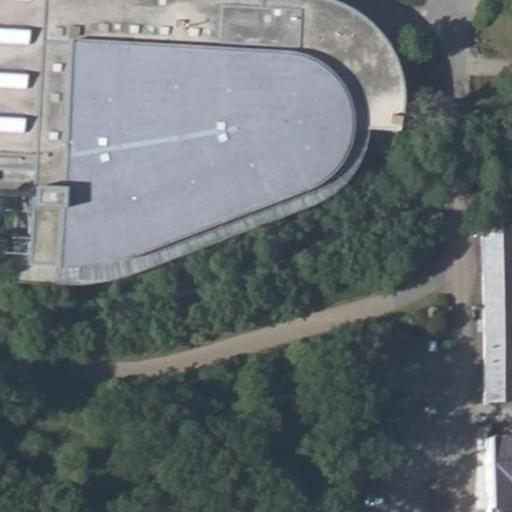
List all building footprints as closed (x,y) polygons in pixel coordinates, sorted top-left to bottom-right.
[(0,0),(0,172),(29,174),(24,267),(62,270),(97,267),(128,258),(301,191),(319,181),(340,151),(344,130),(394,134),(399,115),(399,93),(393,64),(373,31),(360,19),(330,3),(319,0),(0,0)] [(511,260),(511,227),(484,232),(484,261),(511,260)] [(511,260),(484,261),(483,309),(483,343),(507,343),(508,391),(483,391),(483,401),(511,401),(511,260)] [(507,343),(483,343),(483,391),(508,391),(507,343)] [(511,511),(511,438),(484,439),(485,511),(511,511)]
